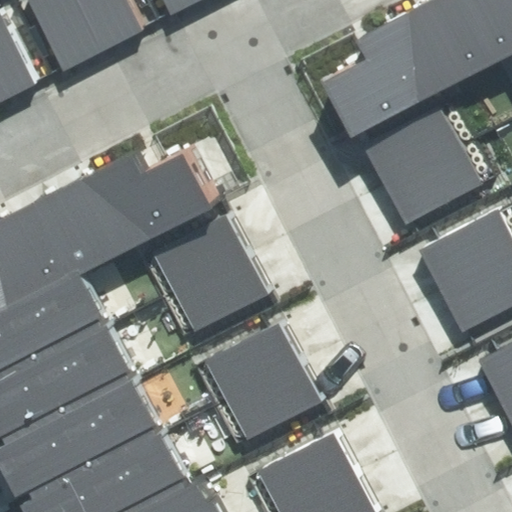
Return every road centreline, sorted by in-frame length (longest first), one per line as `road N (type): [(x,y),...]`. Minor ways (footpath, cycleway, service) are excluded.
road 1 (residential): [(238,32),(478,511)]
road 2 (residential): [(238,32),(0,154)]
